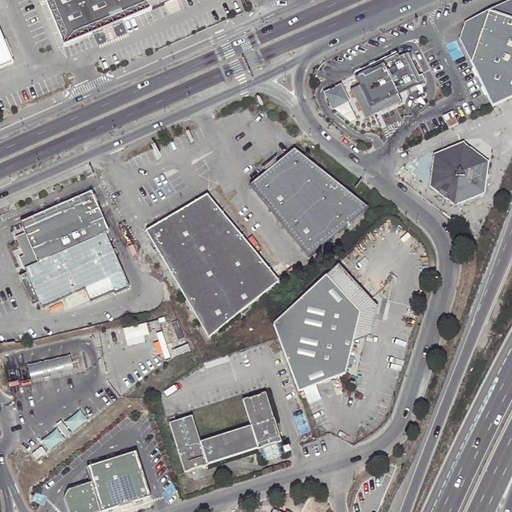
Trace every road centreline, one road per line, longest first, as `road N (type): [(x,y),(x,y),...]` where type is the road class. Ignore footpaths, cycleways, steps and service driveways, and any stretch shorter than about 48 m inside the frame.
road 1 (unclassified): [(304,116),(442,245),(440,292),(399,420),(381,443),(346,459),(174,511)]
road 2 (secondary): [(0,172),(377,6)]
road 3 (secondary): [(347,0),(0,152)]
road 4 (motorway): [(511,235),(403,511)]
road 5 (unclassified): [(0,194),(254,81)]
road 6 (motorway): [(511,363),(440,511)]
